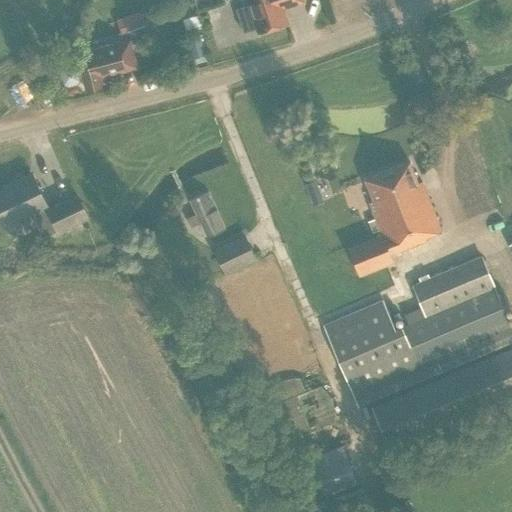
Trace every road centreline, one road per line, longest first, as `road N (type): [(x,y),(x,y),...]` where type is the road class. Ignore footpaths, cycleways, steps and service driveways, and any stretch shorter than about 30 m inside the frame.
road 1 (unclassified): [(0,135),(209,81),(428,0)]
road 2 (track): [(209,81),(330,373)]
road 3 (track): [(404,10),(479,208)]
